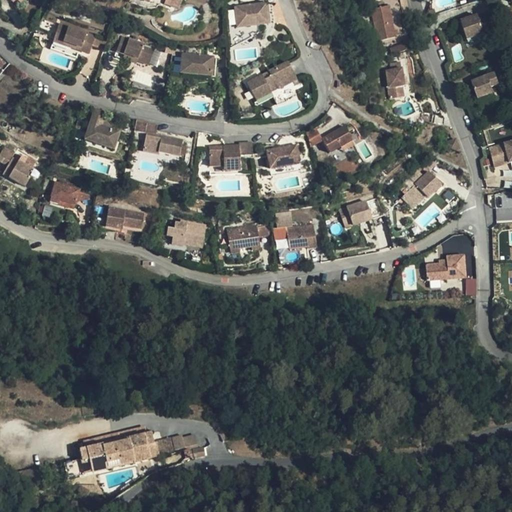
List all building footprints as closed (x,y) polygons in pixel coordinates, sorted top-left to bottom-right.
[(0,0),(6,8),(11,5),(7,0),(0,0)] [(167,6),(166,9),(180,15),(186,1),(184,0),(143,0),(143,2),(152,5),(154,1),(167,6)] [(15,1),(11,5),(17,11),(20,8),(15,1)] [(149,11),(152,5),(143,2),(141,7),(149,11)] [(180,15),(166,9),(165,13),(179,18),(180,15)] [(239,35),(259,34),(276,32),(274,11),(237,13),(239,35)] [(383,48),(401,44),(395,12),(377,16),(383,48)] [(482,24),(466,29),(473,48),(488,43),(490,47),(497,45),(491,24),(483,27),(482,24)] [(97,41),(63,25),(59,35),(67,39),(65,43),(82,51),(80,55),(89,59),(93,50),(97,41)] [(59,35),(55,43),(51,51),(68,58),(71,51),(80,55),(82,51),(65,43),(67,39),(59,35)] [(97,41),(93,50),(105,57),(109,47),(97,41)] [(140,66),(138,70),(150,74),(156,57),(144,53),(145,51),(123,43),(118,58),(127,61),(140,66)] [(76,62),(80,55),(71,51),(68,58),(76,62)] [(137,73),(138,70),(140,66),(127,61),(124,68),(137,73)] [(192,75),(190,83),(213,86),(214,65),(182,62),(181,73),(192,75)] [(278,98),(297,86),(286,69),(267,81),(270,85),(263,89),(261,86),(247,94),(261,115),(275,107),(269,98),(276,94),(278,98)] [(180,82),(190,83),(192,75),(181,73),(180,82)] [(407,95),(406,87),(406,79),(390,81),(393,109),(408,107),(407,95)] [(484,108),(500,102),(497,97),(504,94),(505,97),(511,94),(511,88),(509,79),(477,91),(484,108)] [(97,144),(93,156),(112,161),(116,143),(98,138),(101,125),(90,122),(85,141),(97,144)] [(86,133),(80,131),(76,141),(83,143),(86,133)] [(150,133),(139,131),(137,141),(148,143),(150,133)] [(159,135),(150,133),(148,143),(157,145),(159,135)] [(320,138),(309,143),(312,157),(326,151),(320,138)] [(349,140),(326,151),(333,166),(345,160),(356,155),(349,140)] [(82,153),(93,156),(97,144),(85,141),(82,153)] [(160,162),(180,166),(183,151),(157,145),(148,143),(144,162),(159,165),(160,162)] [(494,167),(504,165),(502,158),(510,156),(511,163),(511,143),(490,148),(494,167)] [(456,162),(465,159),(462,149),(453,152),(456,162)] [(356,155),(345,160),(347,165),(359,160),(356,155)] [(241,158),(240,167),(253,168),(254,156),(241,156),(241,158)] [(502,158),(504,165),(511,163),(510,156),(502,158)] [(231,178),(230,184),(240,185),(240,167),(241,158),(224,157),(224,161),(210,161),(210,177),(224,178),(231,178)] [(270,179),(300,178),(299,160),(270,161),(270,179)] [(32,183),(0,165),(0,175),(7,180),(8,187),(6,191),(24,201),(29,193),(27,191),(32,183)] [(402,195),(408,201),(406,203),(416,214),(430,201),(432,203),(445,190),(433,177),(428,182),(422,176),(402,195)] [(74,219),(77,211),(79,204),(54,196),(52,205),(60,207),(58,214),(74,219)] [(372,219),(386,214),(380,197),(340,211),(347,228),(364,222),(366,213),(371,212),(372,219)] [(77,211),(98,213),(98,210),(79,204),(77,211)] [(73,223),(74,219),(58,214),(60,207),(52,205),(49,215),(73,223)] [(364,222),(372,219),(371,212),(366,213),(364,222)] [(119,237),(130,239),(143,240),(146,223),(110,219),(107,240),(119,242),(119,237)] [(308,247),(317,246),(314,225),(286,227),(289,248),(307,246),(308,247)] [(175,247),(174,255),(185,257),(186,251),(206,254),(209,234),(184,230),(183,233),(178,231),(176,238),(170,237),(169,246),(175,247)] [(242,254),(242,257),(255,255),(255,259),(265,258),(261,234),(231,238),(233,255),(242,254)] [(185,257),(174,255),(173,259),(189,262),(190,256),(205,258),(206,254),(186,251),(185,257)] [(243,261),(242,257),(242,254),(233,255),(234,262),(243,261)] [(426,282),(439,281),(448,281),(463,279),(465,279),(464,262),(463,255),(445,256),(445,260),(437,260),(438,264),(425,265),(426,282)] [(137,424),(76,442),(79,451),(140,433),(137,424)] [(86,462),(90,475),(146,458),(142,446),(149,444),(147,440),(144,431),(140,433),(79,451),(74,452),(77,463),(77,465),(86,462)] [(175,433),(163,436),(168,451),(179,448),(175,433)] [(163,436),(147,440),(149,444),(152,455),(168,451),(163,436)] [(142,446),(146,458),(153,456),(152,455),(149,444),(142,446)] [(190,460),(202,459),(201,451),(189,452),(190,460)] [(81,477),(90,475),(86,462),(77,465),(81,477)] [(77,463),(49,472),(53,485),(81,477),(77,465),(77,463)] [(84,494),(65,490),(64,496),(83,500),(84,494)]
